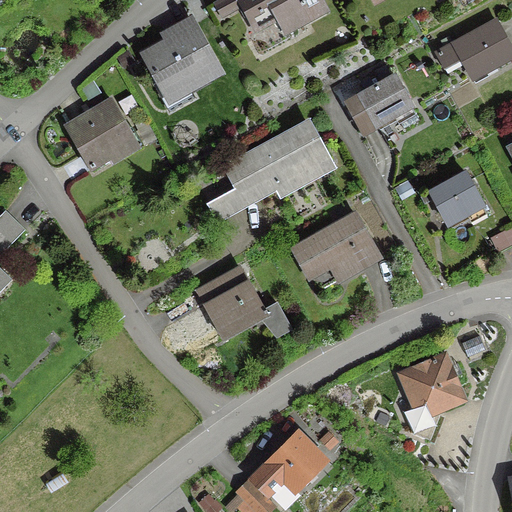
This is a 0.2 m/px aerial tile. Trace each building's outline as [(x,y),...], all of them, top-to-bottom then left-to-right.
[(234,9),(229,0),(224,0),(215,5),(221,16),(234,9)] [(237,0),(248,20),(270,8),(283,31),(323,9),(317,0),(237,0)] [(511,57),(511,54),(496,24),(494,21),(434,54),(442,70),(460,60),(471,80),(511,57)] [(167,43),(143,56),(167,101),(217,72),(190,22),(163,36),(167,43)] [(130,63),(125,53),(116,59),(121,68),(130,63)] [(411,107),(393,76),(344,103),(362,135),(394,117),(402,130),(417,121),(410,108),(411,107)] [(80,91),(85,99),(94,94),(87,84),(80,91)] [(109,100),(63,127),(89,170),(109,159),(112,163),(140,146),(129,127),(126,129),(109,100)] [(443,113),(438,105),(427,110),(432,119),(443,113)] [(272,182),(273,184),(279,195),(330,168),(306,124),(255,152),(267,173),(264,174),(269,184),(272,182)] [(153,138),(146,126),(137,131),(145,143),(153,138)] [(451,142),(445,132),(425,143),(430,154),(451,142)] [(481,207),(463,173),(418,198),(422,205),(432,199),(446,226),(465,216),(469,223),(485,215),(481,207)] [(406,186),(396,192),(400,200),(411,194),(406,186)] [(0,253),(23,231),(3,211),(0,214),(0,290),(10,280),(0,270),(0,253)] [(293,249),(316,291),(377,257),(354,215),(293,249)] [(238,268),(206,286),(214,300),(203,306),(219,335),(262,312),(263,314),(277,307),(275,304),(262,311),(246,282),(246,283),(238,268)] [(465,358),(483,351),(477,336),(459,344),(465,358)] [(429,415),(440,411),(452,405),(459,390),(443,354),(397,374),(412,408),(402,412),(412,435),(434,425),(429,415)] [(327,433),(319,441),(327,450),(335,442),(327,433)] [(281,478),(292,489),(322,461),(297,436),(252,480),(265,493),(281,478)] [(262,497),(249,484),(238,495),(244,501),(237,509),(240,511),(254,511),(255,511),(263,511),(270,505),(262,497)]
